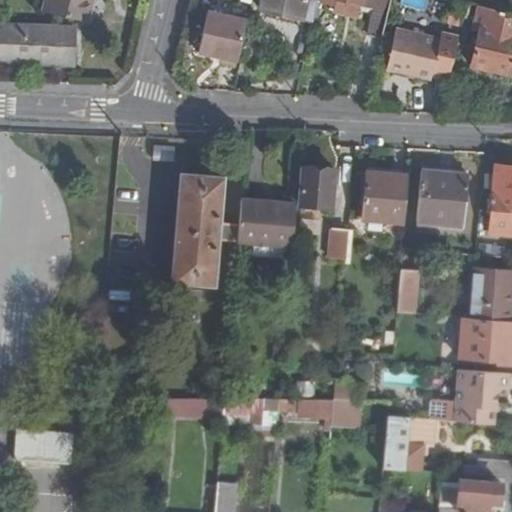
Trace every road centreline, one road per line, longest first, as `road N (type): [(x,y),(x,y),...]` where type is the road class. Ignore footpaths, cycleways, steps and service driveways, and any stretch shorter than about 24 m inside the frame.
road 1 (residential): [(145,111),(511,128)]
road 2 (residential): [(0,105),(145,111)]
